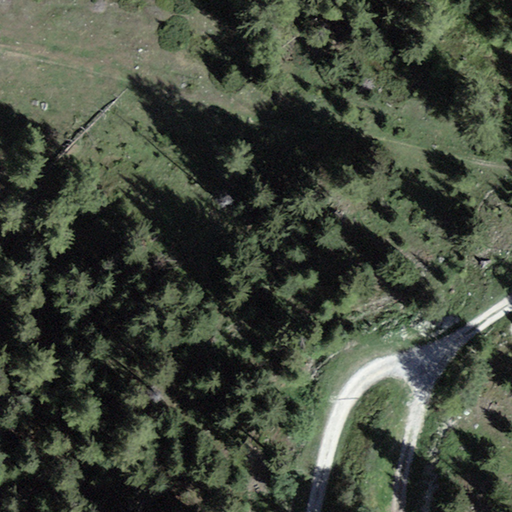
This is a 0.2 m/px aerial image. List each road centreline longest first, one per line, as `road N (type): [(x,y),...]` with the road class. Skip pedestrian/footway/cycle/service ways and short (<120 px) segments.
road 1 (track): [(511,306),(411,362),(369,374),(328,446),(316,511)]
road 2 (track): [(400,511),(421,395),(411,362)]
